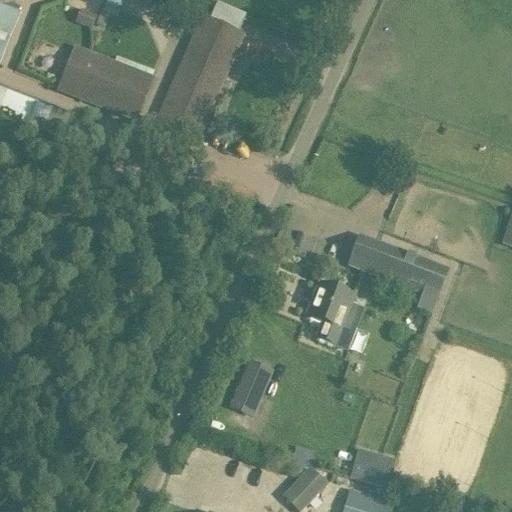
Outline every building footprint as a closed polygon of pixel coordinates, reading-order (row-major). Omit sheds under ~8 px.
[(0,0),(0,64),(1,65),(20,17),(0,9),(0,0)] [(189,52),(175,84),(155,129),(195,147),(228,70),(223,67),(237,36),(207,23),(194,54),(189,52)] [(152,83),(75,53),(59,93),(136,123),(152,83)] [(0,90),(0,105),(42,123),(38,133),(64,143),(73,120),(50,111),(0,90)] [(511,217),(502,248),(511,250),(511,217)] [(436,305),(448,273),(358,239),(346,271),(436,305)] [(348,334),(357,311),(349,308),(352,300),(318,287),(305,321),(321,327),(315,342),(334,349),(341,332),(348,334)] [(240,397),(252,403),(265,375),(252,370),(240,397)] [(349,481),(384,492),(393,463),(358,453),(349,481)] [(304,511),(327,488),(309,471),(281,500),(293,511),(304,511)] [(390,511),(392,507),(350,495),(344,511),(390,511)]
